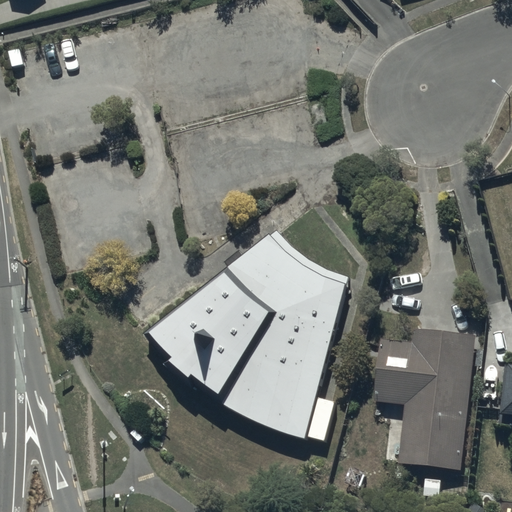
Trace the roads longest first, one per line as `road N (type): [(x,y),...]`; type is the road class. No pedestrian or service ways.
road 1 (trunk): [(0,252),(69,511)]
road 2 (tertiary): [(0,311),(1,511)]
